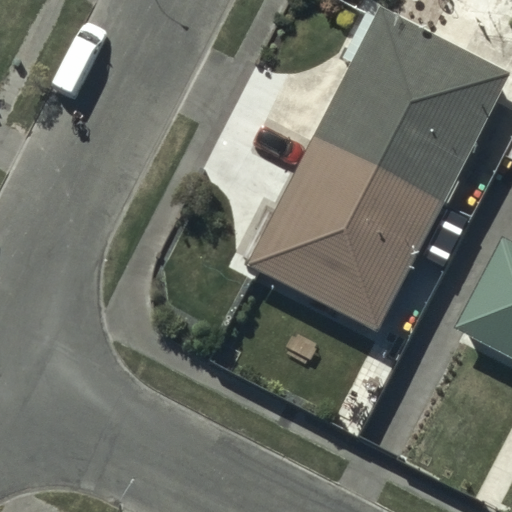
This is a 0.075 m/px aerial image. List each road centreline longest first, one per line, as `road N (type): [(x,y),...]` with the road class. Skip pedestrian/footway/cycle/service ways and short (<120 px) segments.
road 1 (residential): [(0,346),(175,0)]
road 2 (residential): [(260,511),(0,379)]
